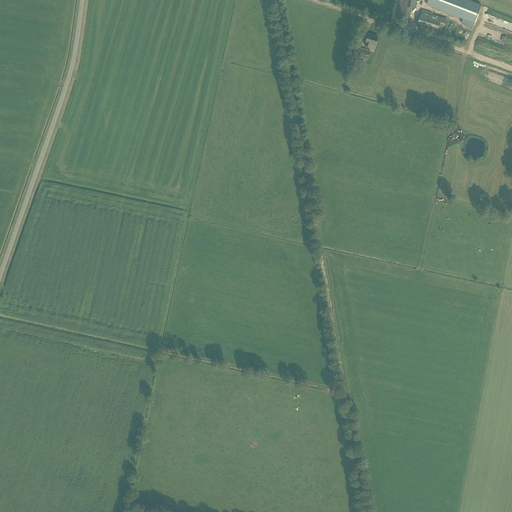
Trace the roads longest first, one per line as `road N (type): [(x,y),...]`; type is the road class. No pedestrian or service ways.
road 1 (track): [(277,0),(365,511)]
road 2 (unclassified): [(0,274),(72,64),(82,0)]
road 3 (unclassified): [(457,49),(313,0)]
